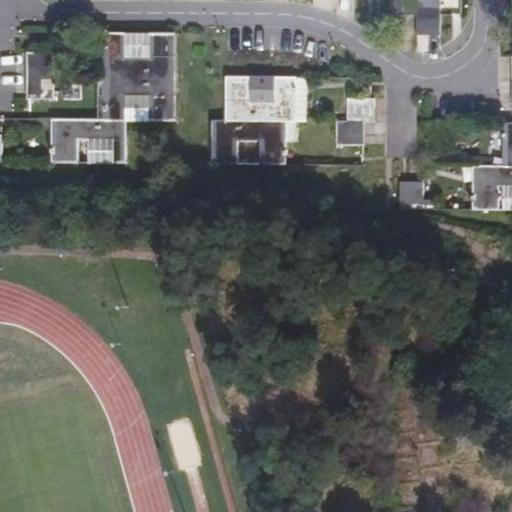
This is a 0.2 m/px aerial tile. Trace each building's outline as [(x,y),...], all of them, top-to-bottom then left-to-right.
[(394,0),(394,15),(418,16),(416,0),(394,0)] [(441,9),(418,0),(416,0),(418,16),(418,35),(441,35),(441,9)] [(418,0),(441,9),(440,0),(418,0)] [(175,34),(105,34),(105,78),(175,78),(175,34)] [(53,54),(27,54),(27,77),(53,77),(53,54)] [(53,77),(27,77),(27,101),(53,101),(53,77)] [(298,77),(227,77),(227,120),(288,120),(298,120),(298,77)] [(308,77),(298,77),(298,120),(308,120),(308,77)] [(175,78),(105,78),(105,120),(126,120),(175,121),(175,78)] [(375,97),(348,97),(348,121),(365,121),(375,120),(375,97)] [(126,120),(105,120),(52,120),(51,163),(126,164),(126,120)] [(227,120),(212,120),(212,163),(239,163),(239,141),(260,141),(260,163),(288,163),(288,141),(288,120),(227,120)] [(298,120),(288,120),(288,141),(298,141),(298,120)] [(348,121),(338,121),(338,143),(366,143),(365,121),(348,121)] [(453,122),(430,122),(430,148),(453,148),(453,122)] [(511,122),(503,122),(503,166),(511,165),(511,122)] [(511,165),(503,166),(473,166),(473,178),(473,202),(474,210),(511,209),(511,165)] [(473,178),(465,178),(465,202),(473,202),(473,178)] [(423,183),(400,183),(400,209),(423,209),(423,183)]
